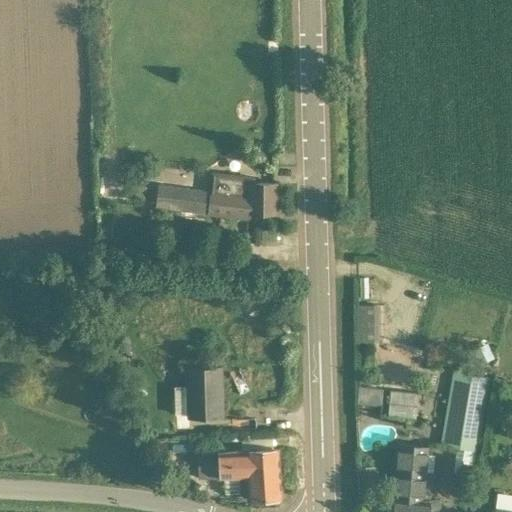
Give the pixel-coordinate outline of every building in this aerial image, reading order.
[(276,183),(253,183),(253,178),(211,173),(208,192),(158,186),(156,206),(211,213),(211,214),(250,218),(250,213),(276,213),(276,183)] [(133,196),(144,198),(147,186),(136,184),(133,196)] [(357,340),(378,340),(378,303),(358,302),(357,340)] [(474,349),(481,364),(495,358),(488,342),(474,349)] [(474,475),(477,451),(490,378),(483,377),(485,369),(459,365),(458,373),(453,372),(440,444),(458,446),(454,472),(474,475)] [(189,416),(190,416),(222,415),(220,367),(187,368),(188,386),(189,413),(189,416)] [(365,403),(366,387),(359,386),(357,403),(365,403)] [(391,388),(388,415),(416,417),(419,391),(391,388)] [(189,416),(189,413),(175,414),(176,429),(190,428),(190,416),(189,416)] [(435,454),(425,453),(426,446),(400,443),(392,511),(439,511),(441,498),(431,497),(433,472),(435,454)] [(277,449),(197,452),(198,477),(240,475),(240,492),(250,492),(250,499),(275,497),(280,491),(277,449)] [(376,490),(375,466),(358,466),(359,491),(376,490)] [(511,511),(511,510),(511,511),(511,508),(511,493),(497,492),(495,509),(494,511),(511,511)]
